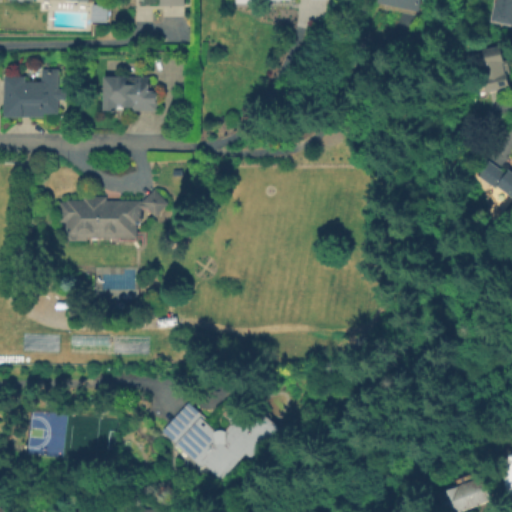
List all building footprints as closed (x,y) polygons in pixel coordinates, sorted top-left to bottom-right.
[(419,0),(418,9),(377,0),(419,0)] [(511,21),(496,19),(499,0),(511,0),(511,21)] [(105,22),(106,4),(90,3),(89,21),(105,22)] [(494,64),(495,68),(497,68),(499,76),(497,77),(498,83),(480,87),(476,68),(478,68),(477,62),(481,61),(479,52),(495,49),(498,64),(494,64)] [(59,67),(59,87),(66,87),(66,98),(59,98),(59,112),(43,112),(43,113),(6,113),(6,74),(26,74),(26,80),(42,80),(42,67),(59,67)] [(151,77),(151,90),(157,90),(157,109),(133,109),(133,106),(124,106),(124,103),(119,103),(119,109),(104,109),(104,75),(127,75),(127,77),(151,77)] [(480,161),(499,175),(502,171),(511,178),(511,201),(490,186),(488,189),(470,175),(480,161)] [(154,187),(169,202),(155,215),(148,207),(141,207),(141,224),(137,224),(137,235),(137,236),(66,235),(66,221),(60,221),(60,200),(67,200),(67,198),(83,199),(83,195),(106,195),(107,198),(144,198),(154,187)] [(160,429),(220,480),(244,452),(250,457),(277,426),(255,407),(248,415),(230,400),(219,414),(225,419),(216,429),(184,401),(160,429)] [(511,455),(511,495),(506,497),(497,459),(511,455)] [(484,504),(463,511),(436,511),(431,497),(475,480),(484,504)]
